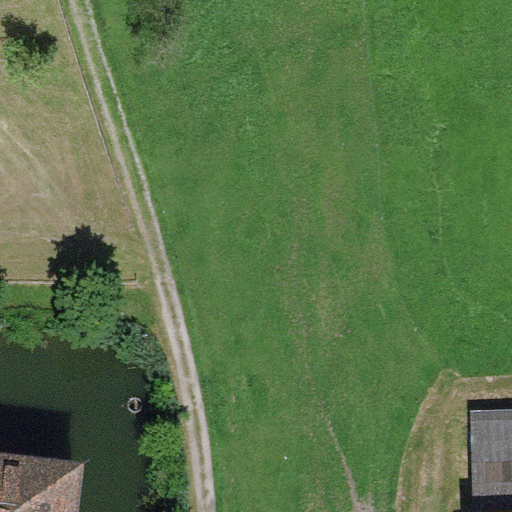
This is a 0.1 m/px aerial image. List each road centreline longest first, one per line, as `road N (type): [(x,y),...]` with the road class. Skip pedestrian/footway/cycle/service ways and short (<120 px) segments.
road 1 (track): [(207,511),(180,340),(82,0)]
road 2 (track): [(436,511),(443,416),(470,395),(511,387)]
